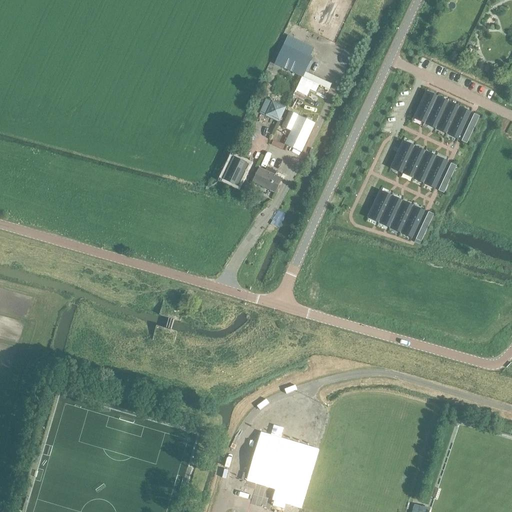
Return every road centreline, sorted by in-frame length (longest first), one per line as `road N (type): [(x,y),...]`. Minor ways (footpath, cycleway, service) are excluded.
road 1 (unclassified): [(219,511),(241,430),(258,410),(298,389),(384,373),(511,409)]
road 2 (tertiary): [(279,307),(0,224)]
road 3 (unclassified): [(391,58),(279,307)]
road 4 (tertiary): [(511,350),(487,365),(279,307)]
road 5 (unclassified): [(391,58),(511,116)]
